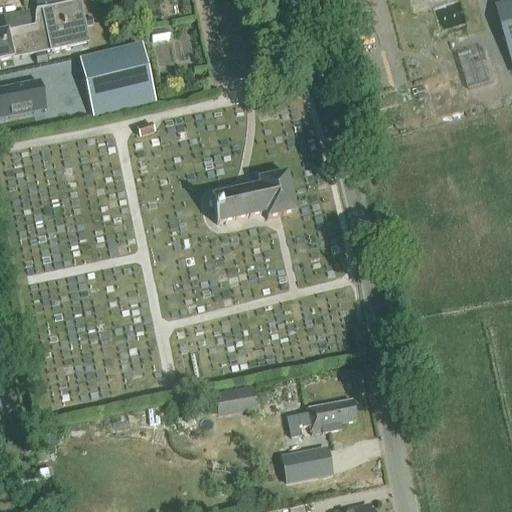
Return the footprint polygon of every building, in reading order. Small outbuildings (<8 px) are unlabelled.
[(43,28),(31,31),(36,53),(47,50),(47,51),(67,47),(66,46),(84,42),(79,16),(78,16),(74,2),(64,4),(63,0),(57,0),(46,2),(46,0),(31,0),(34,11),(39,10),(43,28)] [(511,3),(496,8),(506,42),(511,40),(511,3)] [(0,32),(0,60),(36,53),(31,31),(6,36),(5,37),(4,32),(0,32)] [(140,45),(79,59),(93,120),(154,106),(140,45)] [(66,61),(28,69),(33,93),(72,85),(66,61)] [(32,98),(29,84),(0,90),(0,119),(23,115),(20,100),(32,98)] [(136,131),(139,140),(154,134),(151,125),(136,131)] [(266,221),(295,214),(286,177),(257,183),(258,188),(210,200),(216,225),(264,216),(266,221)] [(220,417),(259,413),(256,387),(216,391),(220,417)] [(340,427),(356,424),(351,402),(303,412),(304,416),(286,420),(290,440),(301,438),(299,431),(309,429),(311,437),(341,431),(340,427)] [(282,462),(286,486),(333,477),(329,453),(282,462)]
